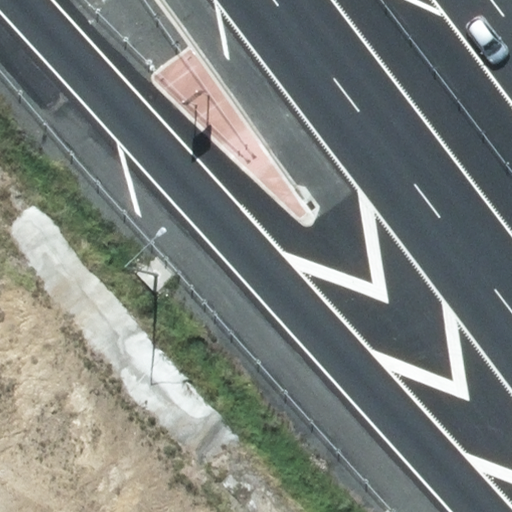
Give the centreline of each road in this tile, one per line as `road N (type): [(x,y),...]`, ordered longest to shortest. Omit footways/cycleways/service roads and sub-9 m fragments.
road 1 (motorway): [(483,511),(20,0)]
road 2 (motorway): [(511,303),(281,0)]
